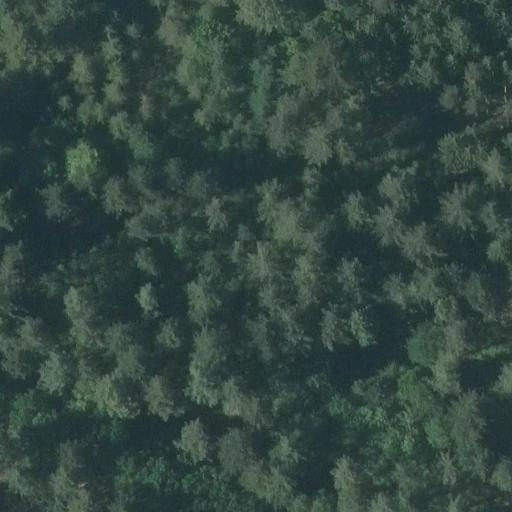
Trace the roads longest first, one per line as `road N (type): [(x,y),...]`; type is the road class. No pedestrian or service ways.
road 1 (track): [(285,55),(210,497)]
road 2 (track): [(254,511),(0,429)]
road 3 (track): [(285,55),(511,159)]
